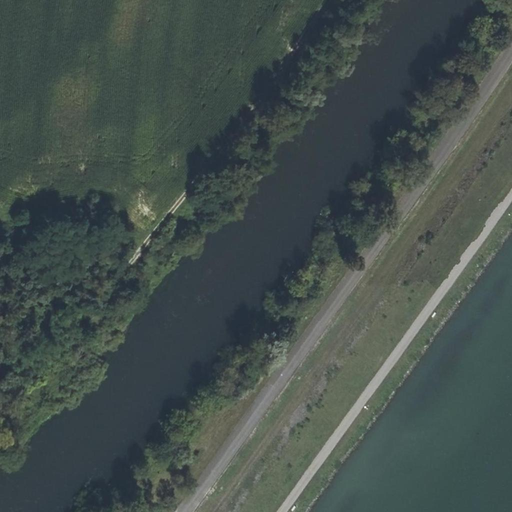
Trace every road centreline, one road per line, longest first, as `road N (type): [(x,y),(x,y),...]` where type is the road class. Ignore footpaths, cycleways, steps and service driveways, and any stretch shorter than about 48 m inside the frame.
road 1 (track): [(321,0),(230,135),(70,335),(0,407)]
road 2 (track): [(216,511),(511,98)]
road 3 (track): [(511,191),(282,511)]
